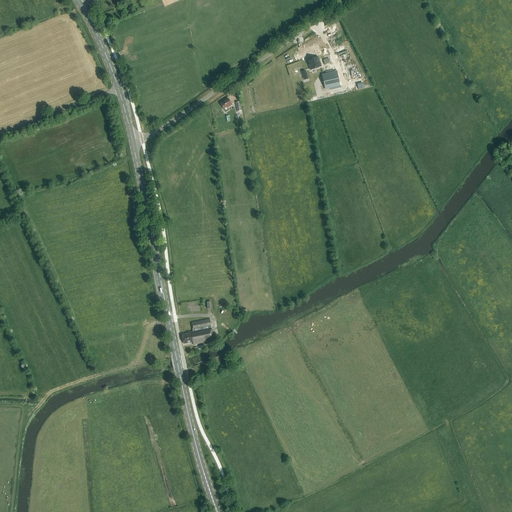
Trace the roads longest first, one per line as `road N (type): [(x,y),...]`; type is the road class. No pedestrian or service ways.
road 1 (secondary): [(216,511),(132,142)]
road 2 (unclassified): [(132,142),(347,0)]
road 3 (unclassified): [(0,133),(118,88)]
